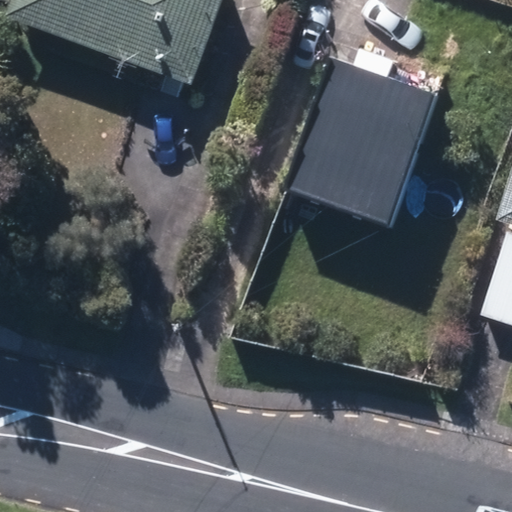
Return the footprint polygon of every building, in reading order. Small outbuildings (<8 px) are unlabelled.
[(15,0),(7,22),(192,91),(224,0),(15,0)] [(283,199),(391,236),(439,98),(390,81),(395,67),(360,54),(354,71),(331,63),(283,199)] [(511,170),(494,226),(511,232),(511,170)] [(479,322),(511,333),(511,238),(507,237),(479,322)] [(391,410),(438,422),(444,399),(397,387),(391,410)]
